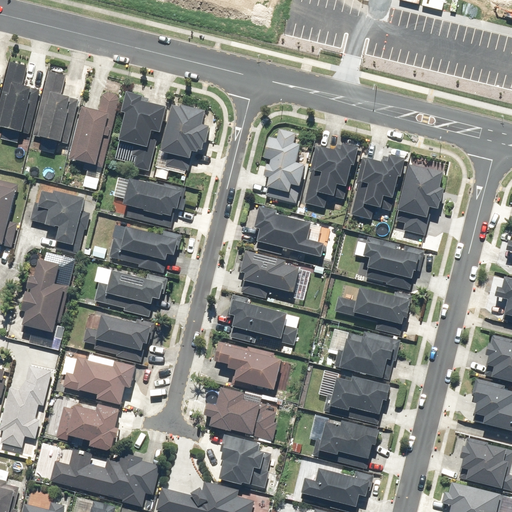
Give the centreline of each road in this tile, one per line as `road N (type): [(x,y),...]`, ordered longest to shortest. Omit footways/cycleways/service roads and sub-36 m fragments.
road 1 (residential): [(498,140),(407,511)]
road 2 (residential): [(256,79),(168,426)]
road 3 (residential): [(0,14),(256,79)]
road 4 (residential): [(256,79),(498,140)]
